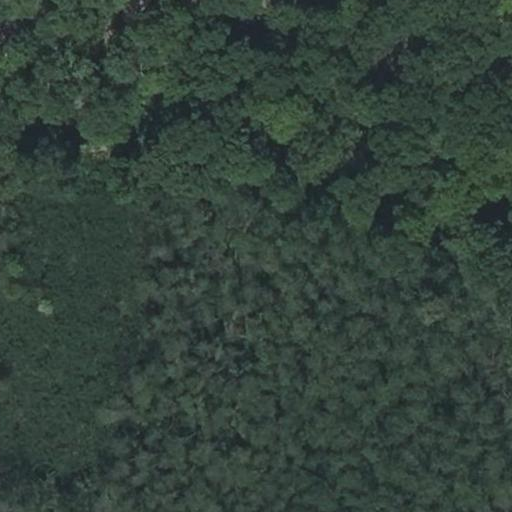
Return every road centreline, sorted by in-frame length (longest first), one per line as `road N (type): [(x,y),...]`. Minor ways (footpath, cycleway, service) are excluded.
road 1 (track): [(285,511),(118,473),(0,463)]
road 2 (track): [(511,481),(384,511)]
